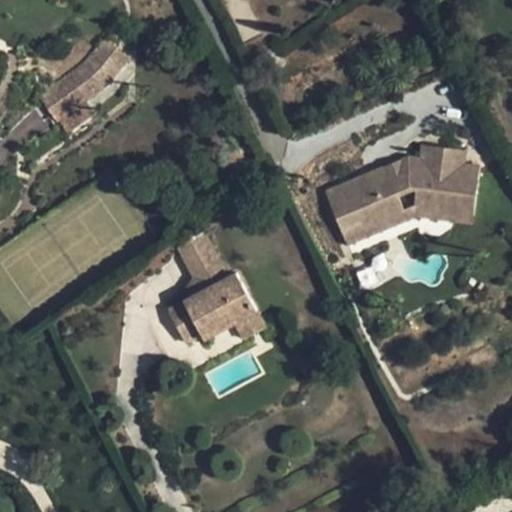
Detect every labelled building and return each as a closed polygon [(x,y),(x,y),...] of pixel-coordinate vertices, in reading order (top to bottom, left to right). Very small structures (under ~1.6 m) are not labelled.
[(78,70),(39,98),(64,133),(95,111),(86,100),(107,83),(129,55),(106,39),(78,70)] [(416,189),(414,205),(417,214),(473,222),(480,166),(466,164),(468,151),(420,145),(419,158),(408,157),(325,192),(347,244),(409,217),(399,197),(416,189)] [(399,197),(409,217),(417,214),(414,205),(416,189),(399,197)] [(347,244),(352,255),(417,227),(417,214),(409,217),(347,244)] [(226,275),(210,246),(186,259),(202,288),(226,275)] [(262,317),(244,284),(175,321),(193,354),(209,345),(262,317)] [(274,339),(262,317),(209,345),(212,350),(243,334),(252,351),(274,339)]
